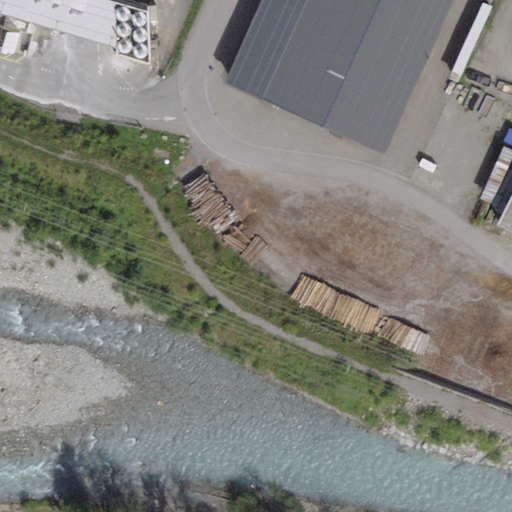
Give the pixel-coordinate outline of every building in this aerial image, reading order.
[(114,0),(0,0),(0,1),(117,35),(116,29),(114,0)] [(133,6),(134,8),(137,10),(139,10),(141,10),(144,8),(145,7),(146,4),(147,2),(146,0),(132,0),(132,2),(132,4),(133,6)] [(448,0),(302,0),(261,93),(383,147),(448,0)] [(131,10),(129,8),(127,7),(124,6),(122,7),(119,8),(118,10),(117,12),(116,15),(117,17),(118,20),(120,21),(122,23),(125,23),(127,22),(130,20),(131,18),(132,16),(132,13),(131,10)] [(139,27),(142,27),(144,26),(146,24),(147,22),(147,20),(147,17),(146,15),(144,13),(142,12),(140,12),(137,12),(135,14),(133,16),(133,18),(132,20),(133,23),(135,25),(137,26),(139,27)] [(128,23),(125,23),(122,23),(120,24),(119,25),(118,27),(116,29),(117,32),(118,34),(119,36),(122,38),(124,38),(127,38),(129,37),(131,35),(132,32),(132,30),(132,27),(130,25),(128,23)] [(134,39),(135,41),(137,42),(139,43),(142,43),(144,43),(146,41),(148,39),(148,36),(148,34),(147,31),(145,29),(143,28),(140,28),(138,28),(136,30),(134,32),(133,34),(133,36),(134,39)] [(511,186),(498,214),(511,221),(511,186)]
